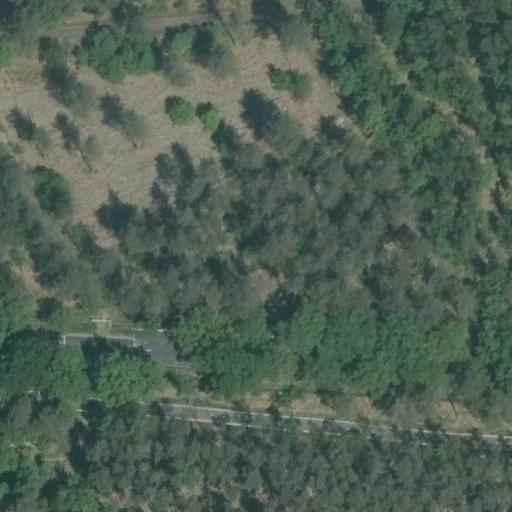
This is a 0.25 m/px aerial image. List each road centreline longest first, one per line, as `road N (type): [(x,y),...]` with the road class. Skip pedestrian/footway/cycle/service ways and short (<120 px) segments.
road 1 (track): [(0,323),(496,345),(266,0)]
road 2 (secondary): [(511,374),(0,345)]
road 3 (track): [(320,0),(0,28)]
road 4 (track): [(38,511),(65,349)]
